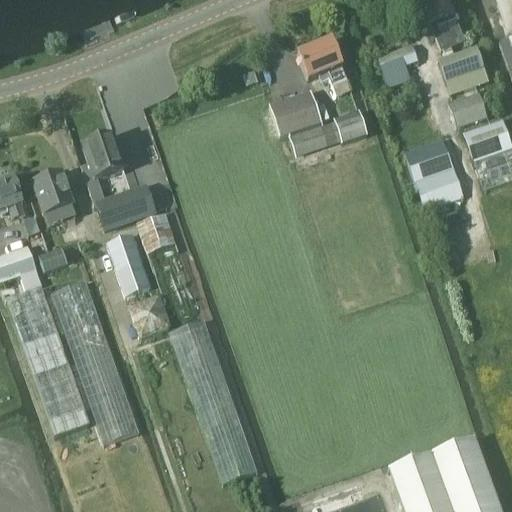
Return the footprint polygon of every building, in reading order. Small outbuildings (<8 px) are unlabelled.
[(452,18),(445,0),(415,0),(427,29),(429,28),(440,56),(442,55),(445,61),(438,63),(450,100),(488,86),(475,50),(453,58),(450,52),(463,47),(453,19),(453,18),(452,18)] [(511,40),(508,42),(499,46),(511,84),(511,40)] [(330,45),(297,58),(308,86),(319,81),(321,86),(328,83),(331,92),(335,102),(350,96),(330,45)] [(377,60),(389,92),(406,85),(402,71),(417,65),(411,49),(377,60)] [(279,141),(320,128),(310,95),(268,109),(279,141)] [(455,133),(485,123),(477,100),(447,110),(455,133)] [(341,149),(366,140),(358,116),(333,125),(334,126),(289,141),(295,161),(340,146),(341,149)] [(511,152),(502,123),(462,136),(482,194),(511,183),(511,152)] [(94,185),(123,175),(111,141),(82,151),(94,185)] [(442,144),(404,157),(424,215),(464,201),(442,144)] [(61,176),(30,187),(42,221),(74,210),(61,176)] [(0,217),(8,215),(11,225),(25,219),(22,210),(21,210),(12,183),(0,187),(0,217)] [(104,235),(154,218),(144,190),(104,203),(98,187),(89,190),(104,235)] [(169,323),(197,313),(164,218),(136,228),(169,323)] [(125,301),(148,294),(130,240),(106,248),(125,301)] [(76,244),(60,250),(66,266),(83,259),(76,244)] [(25,296),(41,291),(27,251),(0,260),(0,288),(20,281),(25,296)] [(44,278),(66,270),(61,254),(39,262),(44,278)] [(78,266),(66,270),(44,278),(43,278),(96,430),(131,418),(78,266)] [(41,291),(25,296),(25,297),(5,305),(54,442),(89,430),(41,291)] [(130,306),(141,338),(169,329),(158,296),(130,306)] [(221,489),(257,477),(203,325),(168,337),(221,489)] [(497,511),(473,444),(388,474),(400,511),(497,511)] [(315,511),(346,511),(364,505),(358,487),(313,503),(315,511)]
